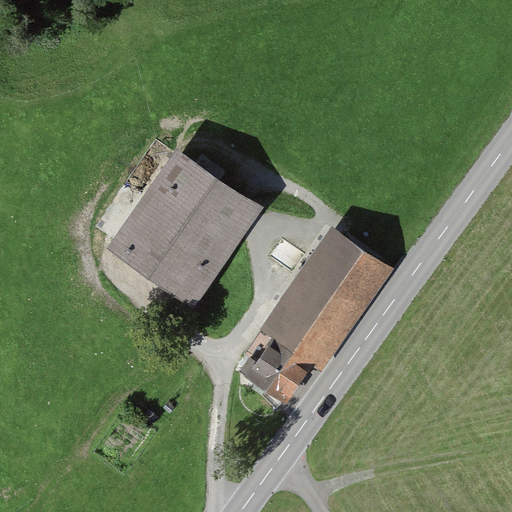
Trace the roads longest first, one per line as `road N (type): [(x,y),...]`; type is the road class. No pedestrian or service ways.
road 1 (tertiary): [(511,140),(241,511)]
road 2 (track): [(276,464),(312,495),(389,469),(511,446)]
